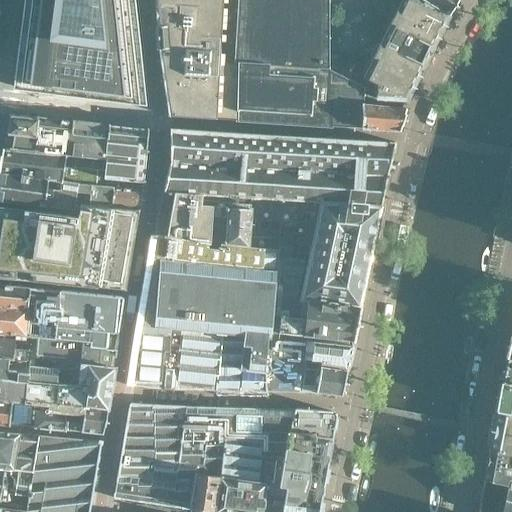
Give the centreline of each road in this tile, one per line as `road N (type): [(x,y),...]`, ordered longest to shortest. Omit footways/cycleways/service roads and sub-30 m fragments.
road 1 (residential): [(476,0),(403,135),(334,511)]
road 2 (residential): [(156,118),(100,511)]
road 3 (residential): [(461,511),(507,265)]
road 4 (residential): [(0,100),(156,118)]
